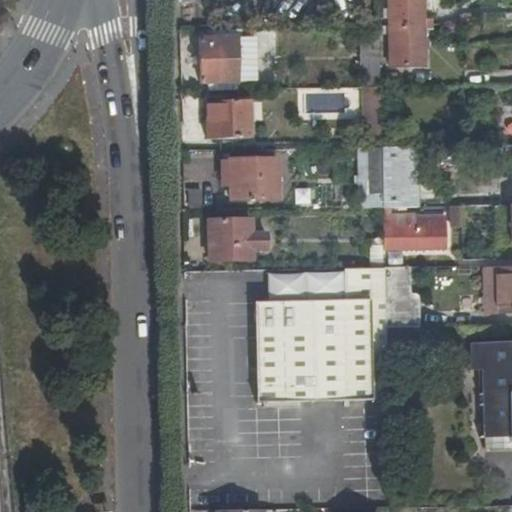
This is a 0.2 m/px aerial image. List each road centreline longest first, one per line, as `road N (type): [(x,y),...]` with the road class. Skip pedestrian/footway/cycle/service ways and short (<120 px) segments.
road 1 (primary): [(141,511),(127,161)]
road 2 (primary): [(127,161),(102,0)]
road 3 (primary): [(127,161),(142,0)]
road 4 (primary): [(0,106),(69,0)]
